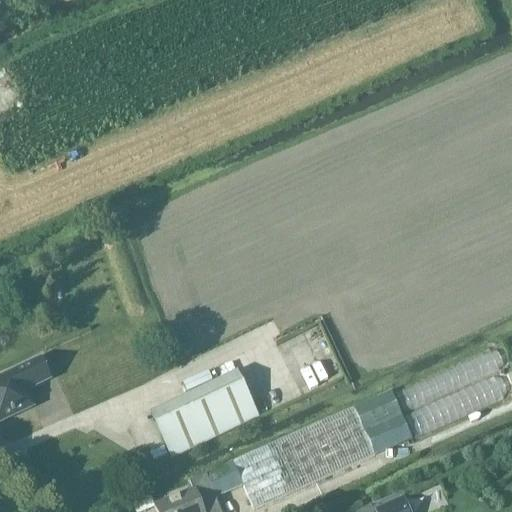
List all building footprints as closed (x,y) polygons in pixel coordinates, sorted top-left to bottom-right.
[(40,360),(0,379),(0,423),(33,408),(25,392),(49,381),(40,360)] [(291,372),(265,383),(273,403),(325,382),(318,365),(304,370),(301,363),(289,368),(291,372)] [(150,415),(170,458),(257,418),(236,373),(150,415)] [(253,511),(255,511),(374,458),(351,409),(231,464),(242,487),(253,511)] [(231,464),(205,475),(206,477),(215,499),(242,487),(231,464)] [(192,492),(154,507),(156,511),(220,511),(215,499),(206,477),(189,483),(192,492)] [(376,511),(411,511),(405,499),(376,511)]
